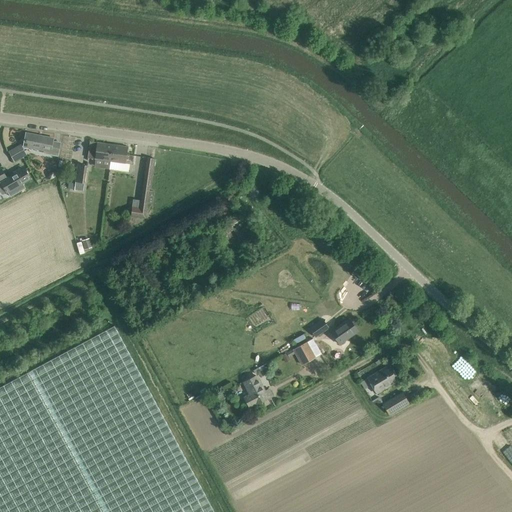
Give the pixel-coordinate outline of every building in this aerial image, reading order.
[(26,133),(23,146),(50,151),(50,154),(57,156),(60,143),(53,141),(53,138),(26,133)] [(88,151),(88,158),(95,159),(111,161),(113,144),(101,143),(90,141),(88,151)] [(111,161),(110,169),(119,170),(120,162),(130,164),(133,164),(134,155),(126,154),(128,147),(113,144),(111,161)] [(20,145),(8,152),(14,162),(26,155),(20,145)] [(131,216),(145,218),(154,158),(148,157),(140,207),(132,206),(131,216)] [(78,164),(76,181),(75,183),(74,189),(83,191),(84,182),(87,166),(78,164)] [(6,191),(30,178),(24,169),(7,179),(1,169),(0,169),(0,180),(2,182),(1,182),(6,191)] [(89,238),(82,240),(85,249),(92,247),(89,238)] [(349,318),(331,331),(340,344),(358,331),(349,318)] [(322,319),(309,328),(315,337),(328,328),(322,319)] [(213,511),(113,326),(0,387),(0,511),(213,511)] [(321,353),(316,345),(312,338),(293,348),(294,350),(295,352),(296,353),(302,364),(321,353)] [(293,348),(282,355),(286,362),(291,360),(289,357),(296,353),(295,352),(294,350),(293,348)] [(390,364),(368,378),(377,393),(399,380),(390,364)] [(264,365),(253,370),(255,374),(265,368),(264,365)] [(269,389),(265,391),(257,375),(243,382),(249,394),(244,397),(250,407),(272,395),(269,389)] [(390,414),(400,408),(409,403),(402,392),(383,403),(390,414)] [(511,446),(508,442),(500,449),(511,462),(511,446)]
